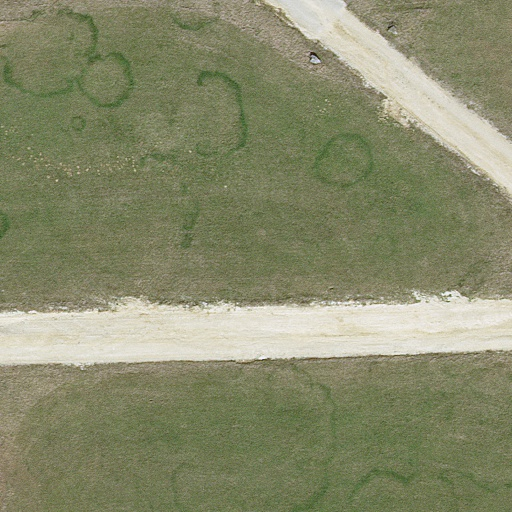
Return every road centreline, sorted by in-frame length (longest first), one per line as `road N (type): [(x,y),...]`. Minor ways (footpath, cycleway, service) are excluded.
road 1 (track): [(0,336),(511,322)]
road 2 (track): [(314,0),(511,166)]
